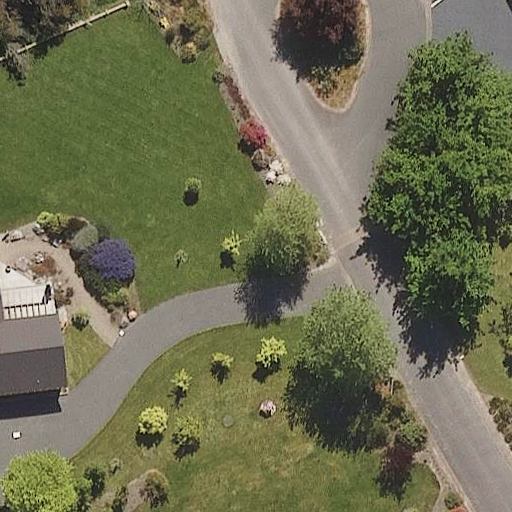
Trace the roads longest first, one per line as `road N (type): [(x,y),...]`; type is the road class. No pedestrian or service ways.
road 1 (residential): [(511,508),(339,194)]
road 2 (residential): [(339,194),(252,41),(249,0)]
